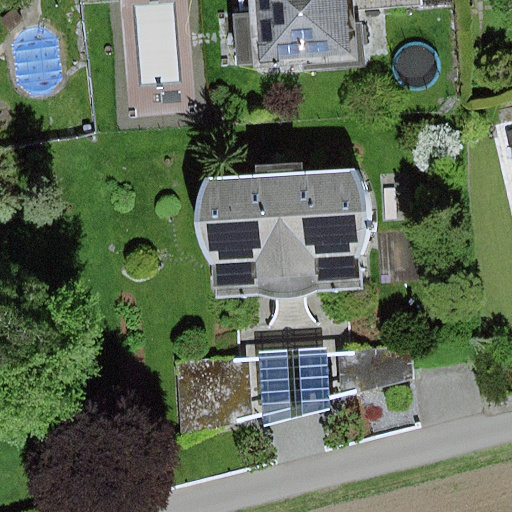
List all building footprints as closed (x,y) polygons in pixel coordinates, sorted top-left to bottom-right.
[(346,0),(249,0),(251,17),(229,18),(233,69),(296,65),(297,76),(361,72),(358,23),(348,24),(348,12),(346,0)] [(346,0),(348,12),(420,8),(419,0),(346,0)] [(366,174),(202,183),(207,278),(371,268),(366,174)] [(408,348),(335,353),(340,398),(414,379),(408,348)] [(323,351),(258,356),(261,428),(328,409),(323,351)] [(244,360),(174,364),(180,437),(250,418),(244,360)]
